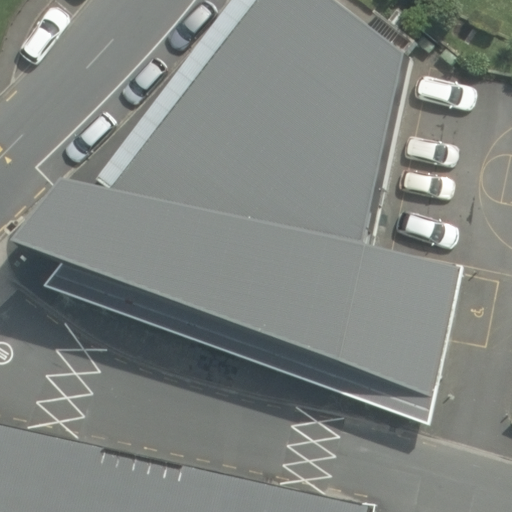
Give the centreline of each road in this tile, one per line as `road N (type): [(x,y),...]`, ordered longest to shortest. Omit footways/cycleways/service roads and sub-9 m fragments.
road 1 (unknown): [(444,480),(491,263),(509,129)]
road 2 (residential): [(0,169),(166,0)]
